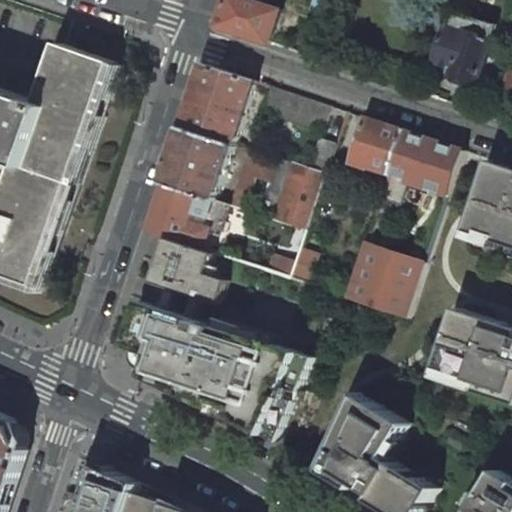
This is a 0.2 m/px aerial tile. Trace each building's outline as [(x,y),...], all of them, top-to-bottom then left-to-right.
[(285,10),(253,0),(228,0),(220,26),(274,44),(285,10)] [(317,0),(314,9),(329,14),(334,0),(317,0)] [(381,61),(394,22),(349,7),(336,46),(381,61)] [(480,83),(499,25),(456,11),(454,15),(434,8),(425,35),(446,41),(439,62),(457,68),(455,75),(480,83)] [(44,102),(0,86),(0,161),(21,169),(0,229),(0,270),(43,286),(121,63),(65,44),(44,102)] [(436,69),(455,75),(457,68),(439,62),(436,69)] [(239,144),(260,81),(208,64),(187,127),(239,144)] [(511,66),(495,117),(511,122),(511,66)] [(333,107),(270,87),(262,111),(325,132),(333,107)] [(371,166),(395,174),(409,131),(390,125),(372,119),(357,163),(371,168),(371,166)] [(221,201),(239,144),(187,127),(168,183),(221,201)] [(395,174),(387,198),(404,204),(411,181),(423,185),(430,164),(439,167),(447,143),(409,131),(395,174)] [(313,169),(252,148),(233,205),(311,231),(339,145),(323,139),(313,169)] [(430,164),(423,185),(454,195),(469,150),(447,143),(439,167),(430,164)] [(475,232),(511,244),(511,172),(496,167),(475,232)] [(206,249),(212,230),(222,234),(231,204),(221,201),(168,183),(152,231),(172,237),(206,249)] [(158,282),(225,304),(233,280),(213,273),(219,253),(206,249),(172,237),(158,282)] [(412,317),(430,264),(371,245),(353,298),(412,317)] [(300,263),(295,278),(310,284),(319,256),(304,251),(300,263)] [(300,263),(276,255),(271,271),(272,271),(295,278),(300,263)] [(306,391),(321,357),(151,301),(136,347),(161,355),(153,378),(263,429),(283,441),(302,400),(295,397),(299,388),(306,391)] [(511,399),(511,323),(464,307),(441,376),(511,399)] [(328,469),(369,494),(393,457),(414,423),(364,391),(328,469)] [(0,511),(7,511),(8,508),(27,452),(14,422),(0,415),(0,511)] [(369,494),(397,511),(429,511),(444,490),(393,457),(369,494)] [(150,486),(97,461),(79,511),(206,511),(201,510),(189,504),(150,486)] [(511,511),(511,475),(504,470),(477,511),(511,511)]
